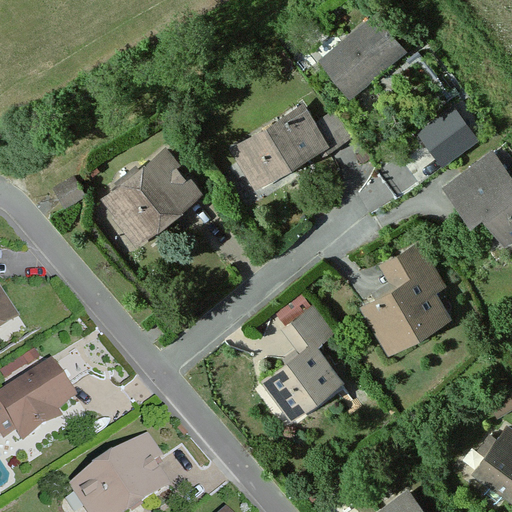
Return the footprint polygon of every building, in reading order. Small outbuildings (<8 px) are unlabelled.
[(376,14),(323,57),(349,91),(370,74),(369,72),(401,46),(376,14)] [(238,147),(255,175),(274,162),(277,167),(297,156),(294,152),(319,137),(311,124),(301,106),(238,145),(238,147)] [(442,159),(474,135),(453,107),(425,128),(436,141),(432,144),(442,159)] [(311,124),(319,137),(326,149),(353,132),(335,109),(311,124)] [(436,141),(425,128),(421,131),(432,144),(436,141)] [(473,218),(487,208),(509,236),(511,234),(511,176),(493,151),(448,185),(473,218)] [(141,170),(109,196),(134,228),(150,215),(153,219),(176,202),(179,205),(196,192),(165,154),(143,172),(141,170)] [(274,162),(255,175),(258,179),(277,167),(274,162)] [(418,242),(393,256),(406,280),(397,285),(366,304),(387,340),(421,321),(424,326),(445,313),(432,288),(440,283),(418,242)] [(406,280),(393,256),(384,262),(397,285),(406,280)] [(0,322),(11,315),(0,298),(0,322)] [(306,348),(267,377),(292,412),(339,377),(315,343),(331,331),(313,306),(289,324),(306,348)] [(0,330),(15,321),(11,315),(0,322),(0,330)] [(6,369),(9,375),(43,354),(40,348),(6,369)] [(79,350),(2,397),(22,428),(27,437),(44,427),(39,419),(55,409),(74,398),(67,387),(92,371),(79,350)] [(511,384),(493,396),(502,411),(511,405),(511,384)] [(0,426),(7,438),(22,428),(2,397),(0,398),(0,426)] [(39,419),(44,427),(60,417),(55,409),(39,419)] [(477,469),(492,480),(506,490),(511,494),(511,430),(507,427),(496,442),(490,437),(482,449),(488,455),(477,469)] [(113,467),(79,488),(94,511),(113,511),(125,505),(128,510),(143,501),(144,502),(168,487),(153,464),(161,459),(149,440),(111,464),(113,467)] [(506,490),(492,480),(484,490),(498,501),(506,490)] [(418,511),(422,509),(408,490),(383,510),(383,511),(418,511)]
